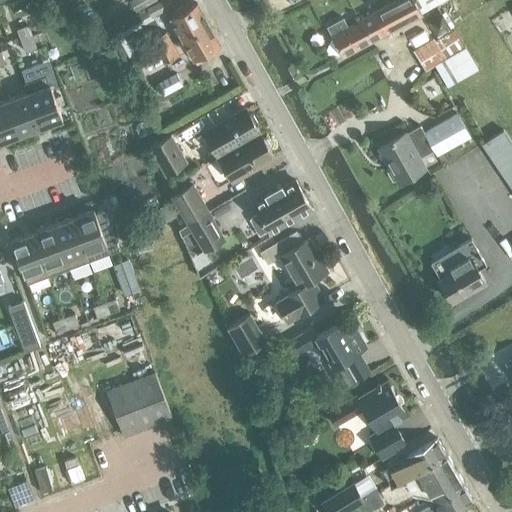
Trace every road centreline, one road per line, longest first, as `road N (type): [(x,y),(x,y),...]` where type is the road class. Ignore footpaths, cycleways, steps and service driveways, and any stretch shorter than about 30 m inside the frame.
road 1 (residential): [(501,511),(215,0)]
road 2 (residential): [(52,511),(170,466)]
